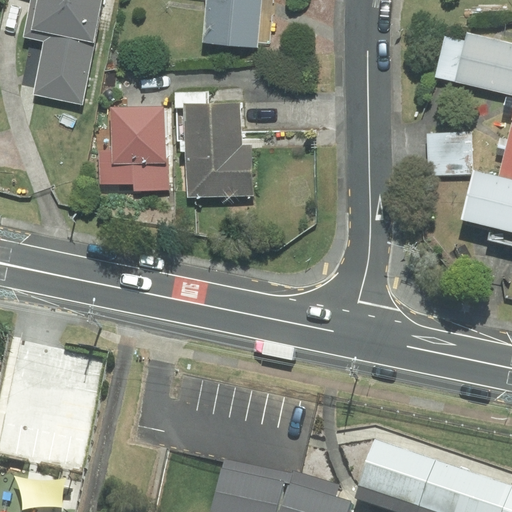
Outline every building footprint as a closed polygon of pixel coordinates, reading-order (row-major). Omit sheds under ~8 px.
[(32,0),(26,35),(47,39),(36,92),(80,101),(99,0),(32,0)] [(206,0),(203,42),(257,47),(257,42),(270,43),(273,0),(206,0)] [(511,94),(511,44),(466,34),(465,40),(455,82),(511,94)] [(435,77),(455,82),(465,40),(445,35),(435,77)] [(210,90),(175,92),(177,141),(185,140),(187,198),(252,195),(250,146),(240,147),(238,104),(210,105),(210,90)] [(135,190),(168,189),(165,105),(108,107),(108,130),(98,130),(100,184),(134,183),(135,190)] [(511,119),(498,176),(511,179),(511,119)] [(470,133),(428,135),(429,175),(471,174),(470,133)] [(511,179),(498,176),(474,170),(462,220),(490,227),(487,239),(511,245),(511,179)] [(511,511),(511,494),(381,456),(367,502),(400,511),(511,511)] [(218,473),(206,511),(345,511),(346,511),(218,473)]
